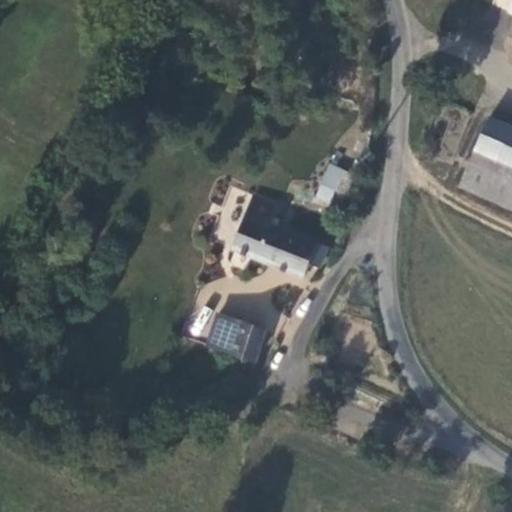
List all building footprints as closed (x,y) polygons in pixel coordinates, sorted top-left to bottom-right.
[(511,13),(502,33),(511,37),(511,13)] [(511,134),(481,123),(467,154),(511,172),(511,134)] [(511,172),(467,154),(463,153),(448,190),(511,215),(511,172)] [(327,163),(313,199),(330,206),(336,190),(343,193),(351,172),(327,163)] [(283,200),(253,188),(229,251),(305,280),(310,264),(321,269),(330,247),(273,225),(283,200)] [(216,312),(204,349),(257,366),(268,329),(216,312)] [(350,371),(329,362),(325,372),(346,381),(350,371)]
